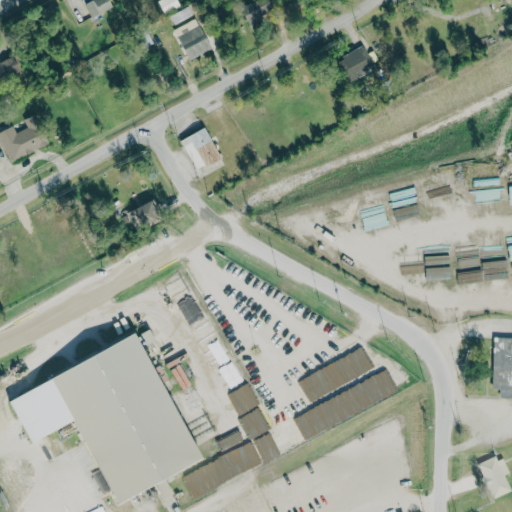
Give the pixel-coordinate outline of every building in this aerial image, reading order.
[(94,19),(117,8),(113,0),(85,0),(94,19)] [(166,14),(182,6),(178,0),(161,0),(159,1),(166,14)] [(241,10),(257,38),(273,29),(257,1),(241,10)] [(212,51),(193,6),(172,15),(178,28),(175,29),(189,61),(212,51)] [(336,60),(345,78),(372,65),(363,48),(336,60)] [(11,162),(50,145),(36,115),(25,120),(28,128),(17,133),(14,127),(0,133),(0,138),(1,139),(11,162)] [(182,140),(197,172),(222,160),(207,128),(182,140)] [(129,213),(139,232),(168,216),(157,197),(129,213)] [(195,326),(202,347),(217,342),(210,321),(195,326)] [(157,339),(151,329),(141,334),(147,345),(157,339)] [(205,462),(144,334),(12,397),(33,442),(79,420),(119,503),(205,462)] [(488,387),(496,387),(496,396),(510,397),(510,368),(511,367),(511,351),(510,352),(511,337),(489,336),(488,387)] [(189,357),(187,352),(168,363),(183,390),(193,384),(180,362),(189,357)] [(496,453),(473,464),(489,499),(509,489),(502,474),(505,473),(496,453)] [(228,508),(229,511),(267,511),(261,495),(228,508)]
